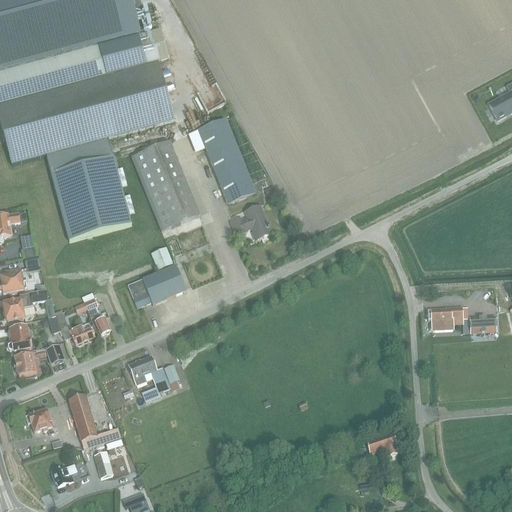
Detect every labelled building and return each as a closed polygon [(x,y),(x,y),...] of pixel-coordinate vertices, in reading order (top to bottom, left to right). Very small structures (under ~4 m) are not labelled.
[(27,0),(0,0),(0,74),(141,37),(131,0),(37,0),(29,2),(27,0)] [(0,74),(0,124),(12,167),(46,158),(108,141),(174,123),(158,63),(168,61),(161,32),(141,37),(0,74)] [(510,95),(489,106),(497,122),(511,114),(511,85),(507,88),(510,95)] [(227,208),(255,197),(225,122),(197,133),(227,208)] [(108,141),(46,158),(70,244),(131,227),(128,215),(108,141)] [(171,230),(199,219),(169,145),(141,156),(171,230)] [(274,187),(277,195),(285,193),(282,184),(274,187)] [(255,244),(271,237),(267,227),(259,209),(245,214),(248,221),(242,223),(242,221),(230,226),(236,239),(247,234),(246,233),(252,231),(254,235),(252,236),(255,244)] [(9,227),(20,226),(19,217),(0,219),(0,244),(4,244),(3,240),(11,239),(9,227)] [(173,266),(166,250),(151,256),(157,273),(173,266)] [(26,267),(39,265),(38,259),(25,262),(26,267)] [(176,267),(127,287),(137,310),(152,304),(153,307),(186,293),(176,267)] [(0,283),(1,290),(0,290),(0,295),(2,295),(2,297),(23,293),(23,292),(26,292),(24,285),(22,285),(20,272),(5,275),(6,279),(0,279),(0,283)] [(91,294),(94,300),(104,295),(102,290),(91,294)] [(32,306),(48,304),(46,294),(30,296),(32,306)] [(105,320),(101,321),(96,309),(101,308),(98,300),(86,306),(91,321),(94,320),(101,338),(111,334),(105,320)] [(23,313),(27,313),(26,307),(22,308),(21,302),(4,305),(8,325),(24,322),(23,313)] [(450,311),(431,312),(432,333),(453,332),(453,322),(467,321),(467,311),(462,311),(462,310),(450,310),(450,311)] [(479,331),(488,331),(488,313),(478,313),(479,331)] [(63,316),(55,319),(56,320),(61,335),(62,336),(69,334),(63,316)] [(477,319),(469,320),(470,336),(478,336),(477,319)] [(48,322),(53,338),(61,335),(56,320),(48,322)] [(88,326),(70,334),(76,348),(94,340),(88,326)] [(9,332),(11,343),(7,346),(8,351),(13,352),(13,355),(33,351),(33,347),(30,348),(27,328),(9,332)] [(62,352),(49,355),(51,369),(65,366),(62,352)] [(35,375),(33,364),(38,363),(36,355),(15,360),(18,378),(20,378),(20,381),(24,380),(24,377),(35,375)] [(151,359),(129,368),(136,387),(146,383),(144,377),(150,375),(156,390),(149,393),(152,402),(160,399),(159,395),(170,390),(171,393),(180,390),(177,383),(179,382),(173,367),(164,371),(164,369),(156,372),(151,359)] [(98,393),(100,399),(109,396),(108,391),(98,393)] [(85,398),(69,403),(84,452),(121,440),(118,431),(97,437),(85,398)] [(47,432),(53,430),(47,413),(28,419),(28,420),(26,420),(28,427),(31,426),(33,436),(42,433),(42,435),(48,434),(47,432)] [(372,456),(388,450),(391,457),(398,454),(396,447),(392,436),(368,444),(372,456)] [(106,446),(108,452),(123,448),(121,441),(106,446)] [(114,452),(105,455),(93,459),(100,482),(121,476),(114,452)] [(58,472),(51,475),(55,485),(56,484),(58,489),(71,484),(74,483),(71,477),(68,478),(65,469),(60,471),(58,471),(58,472)] [(130,511),(145,511),(149,511),(146,503),(142,504),(139,497),(123,503),(126,511),(129,510),(130,511)]
